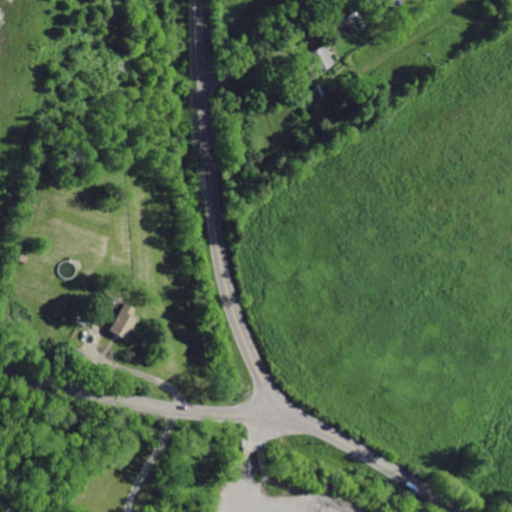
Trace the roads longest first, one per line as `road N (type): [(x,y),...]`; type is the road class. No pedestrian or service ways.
road 1 (secondary): [(204,0),(222,268),(256,368),(290,417)]
road 2 (secondary): [(0,363),(176,411),(290,417)]
road 3 (secondary): [(290,417),(458,511)]
